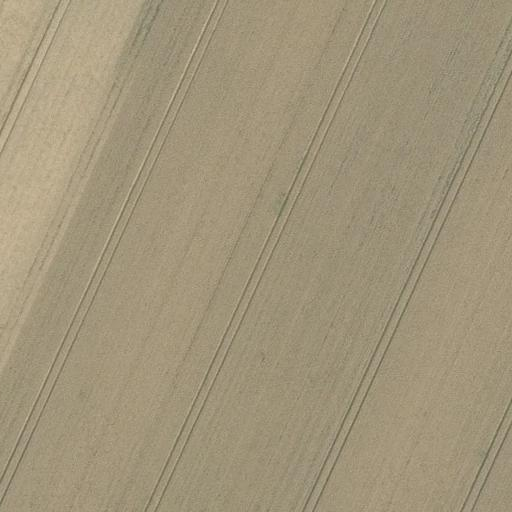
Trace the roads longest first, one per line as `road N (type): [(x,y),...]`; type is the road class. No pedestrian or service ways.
road 1 (residential): [(401,464),(170,0)]
road 2 (residential): [(511,408),(401,464)]
